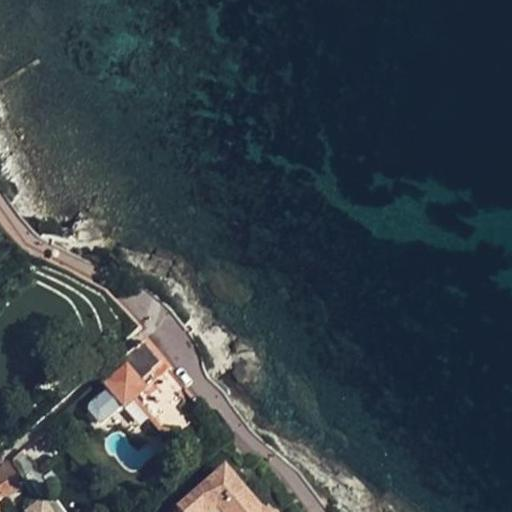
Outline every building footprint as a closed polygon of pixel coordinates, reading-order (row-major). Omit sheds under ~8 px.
[(134,403),(131,400),(141,391),(143,394),(170,371),(145,343),(116,369),(123,376),(106,390),(109,393),(121,408),(123,411),(134,403)] [(133,403),(161,436),(198,405),(170,372),(133,403)] [(109,393),(106,390),(99,397),(101,400),(109,393)] [(134,403),(143,394),(141,391),(131,400),(134,403)] [(113,414),(121,408),(109,393),(101,400),(113,414)] [(123,411),(121,408),(113,414),(115,417),(123,411)] [(205,446),(201,441),(195,440),(191,444),(190,450),(194,454),(201,455),(205,451),(205,446)] [(178,511),(203,511),(205,511),(216,510),(217,511),(258,511),(240,492),(231,499),(214,482),(224,473),(239,490),(250,480),(224,447),(184,481),(196,496),(178,511)] [(0,475),(0,505),(1,508),(21,495),(6,472),(0,475)] [(231,499),(240,492),(239,490),(224,473),(214,482),(231,499)]
